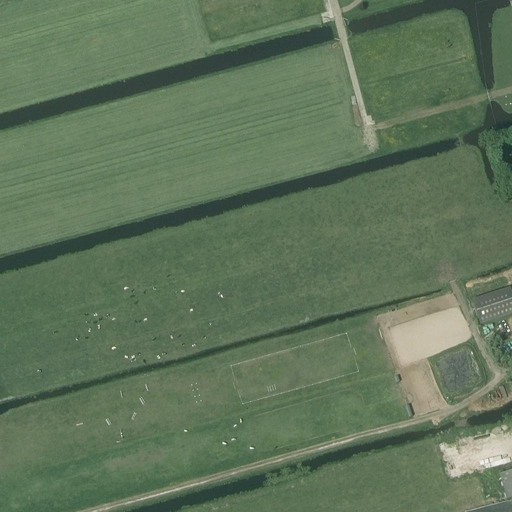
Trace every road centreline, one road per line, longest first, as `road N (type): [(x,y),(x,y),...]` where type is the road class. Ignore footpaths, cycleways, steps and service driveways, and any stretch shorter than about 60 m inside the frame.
road 1 (track): [(81,511),(463,409),(511,368)]
road 2 (track): [(511,94),(369,132),(333,0)]
